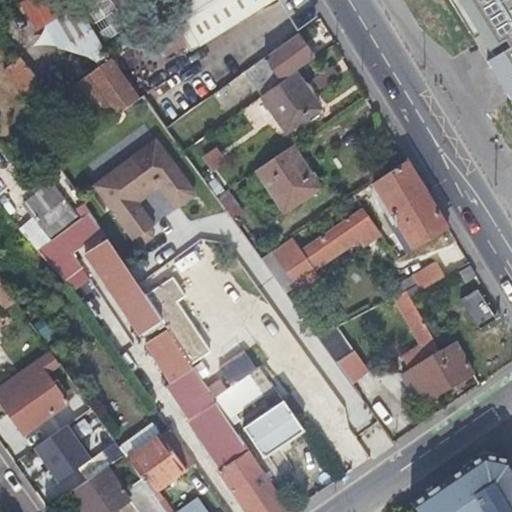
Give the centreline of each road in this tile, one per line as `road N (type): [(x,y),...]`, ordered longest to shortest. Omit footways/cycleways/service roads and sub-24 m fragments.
road 1 (primary): [(348,0),(511,270)]
road 2 (residential): [(511,391),(356,496)]
